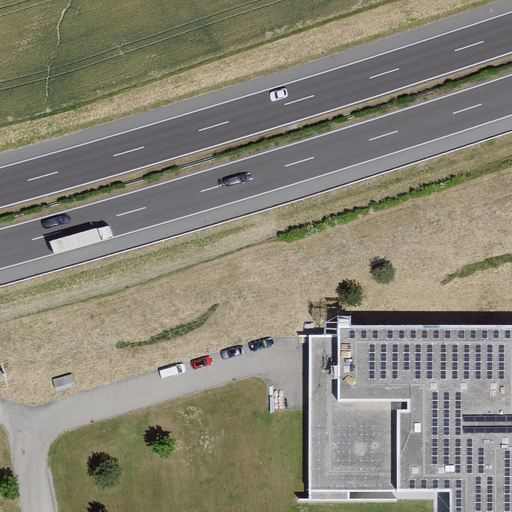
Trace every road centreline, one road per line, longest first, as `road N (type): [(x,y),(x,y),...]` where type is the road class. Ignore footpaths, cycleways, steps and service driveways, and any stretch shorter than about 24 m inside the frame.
road 1 (motorway): [(511,31),(0,187)]
road 2 (motorway): [(0,250),(511,95)]
